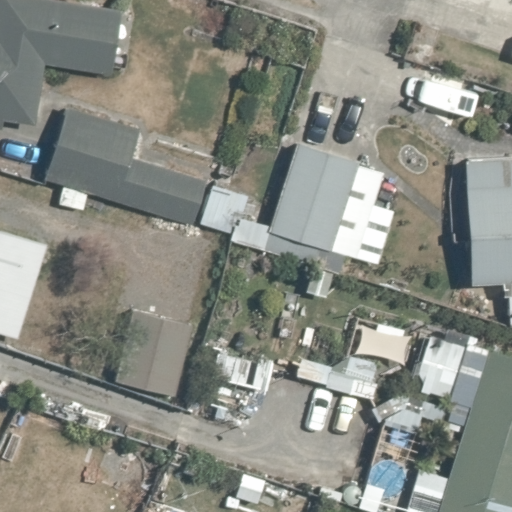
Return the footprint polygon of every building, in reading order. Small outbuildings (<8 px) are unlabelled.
[(122,11),(47,0),(0,0),(0,118),(32,123),(42,61),(113,72),(122,11)] [(55,147),(44,180),(192,227),(215,152),(137,128),(67,106),(55,147)] [(276,131),(256,194),(207,179),(192,227),(311,264),(304,287),(324,293),(331,271),(350,277),(355,259),(385,165),(306,140),(276,131)] [(511,151),(462,153),(465,281),(501,281),(502,324),(511,323),(511,151)] [(45,242),(0,228),(0,329),(18,335),(45,242)] [(189,324),(124,308),(107,378),(173,394),(189,324)] [(372,405),(391,335),(349,323),(341,351),(332,349),(321,391),(372,405)] [(511,511),(511,356),(423,337),(414,379),(420,381),(412,419),(459,429),(450,473),(408,464),(416,430),(375,421),(368,453),(356,508),(373,511),(511,511)] [(269,357),(214,348),(209,383),(264,392),(269,357)] [(246,470),(234,501),(261,511),(311,511),(317,498),(246,470)]
